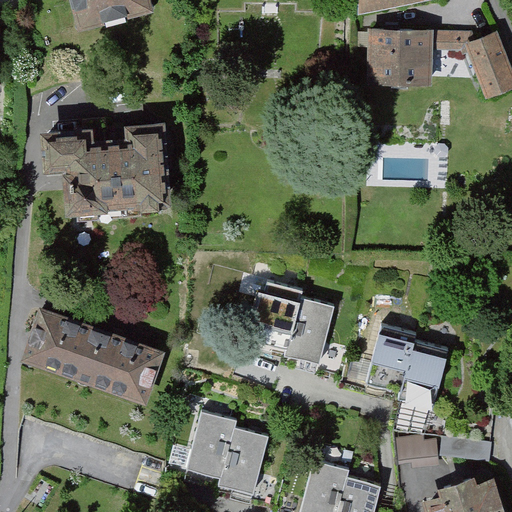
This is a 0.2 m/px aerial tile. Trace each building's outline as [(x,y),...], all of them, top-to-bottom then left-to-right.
[(145,0),(70,0),(78,31),(148,13),(145,0)] [(361,0),(362,14),(431,0),(361,0)] [(470,48),(485,42),(482,37),(476,35),(432,35),(373,33),(371,85),(430,87),(432,50),(464,51),(466,55),(473,53),(470,48)] [(511,73),(498,37),(485,42),(470,48),(473,53),(491,99),(511,90),(511,73)] [(89,136),(51,138),(53,163),(68,162),(72,212),(110,209),(109,204),(169,199),(164,129),(138,131),(139,145),(90,149),(89,136)] [(255,335),(291,345),(304,296),(305,290),(270,280),(255,335)] [(338,305),(304,296),(291,345),(289,351),(323,360),(338,305)] [(162,351),(105,331),(45,310),(29,356),(58,366),(89,377),(118,387),(146,397),(162,351)] [(371,379),(405,388),(418,338),(420,331),(385,322),(371,379)] [(452,347),(418,338),(405,388),(403,395),(437,404),(452,347)] [(222,474),(236,425),(238,419),(203,410),(187,464),(222,474)] [(270,435),(236,425),(222,474),(220,480),(254,490),(270,435)] [(397,435),(397,458),(437,457),(437,434),(397,435)] [(300,511),(337,511),(348,474),(350,467),(316,457),(300,511)] [(374,511),(383,484),(348,474),(337,511),(374,511)] [(455,494),(433,501),(436,511),(510,511),(500,480),(487,485),(484,475),(452,485),(455,494)]
